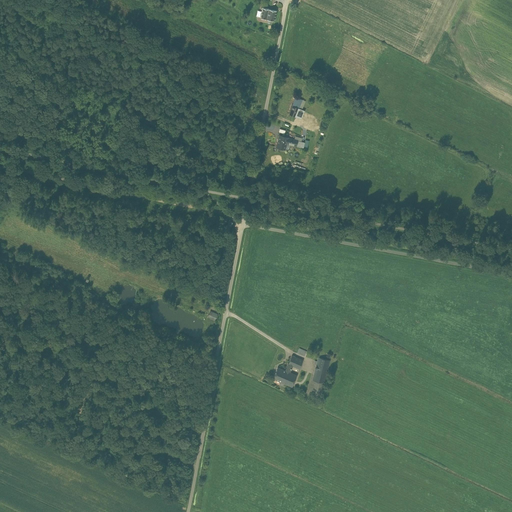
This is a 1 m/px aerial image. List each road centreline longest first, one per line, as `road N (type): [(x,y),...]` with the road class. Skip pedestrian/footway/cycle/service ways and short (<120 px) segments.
road 1 (unclassified): [(243,224),(188,511)]
road 2 (unclassified): [(243,224),(511,274)]
road 3 (track): [(260,115),(18,0)]
road 4 (track): [(0,165),(226,213),(243,224)]
road 5 (unclassified): [(287,0),(243,224)]
